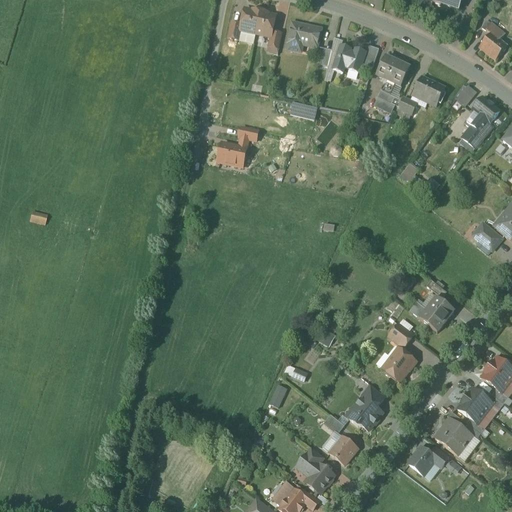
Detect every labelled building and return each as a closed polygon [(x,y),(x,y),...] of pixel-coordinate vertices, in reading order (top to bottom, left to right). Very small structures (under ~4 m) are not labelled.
[(436,0),(435,6),(444,9),(444,8),(461,14),(465,0),(436,0)] [(258,37),(263,15),(259,15),(259,16),(247,13),(244,28),(242,34),(243,34),(258,37)] [(267,16),(263,15),(258,37),(273,41),(274,41),(275,35),(278,20),(267,17),(267,16)] [(242,34),(244,28),(234,26),(230,42),(241,44),(243,34),(242,34)] [(493,37),(502,44),(507,37),(493,26),(488,34),(493,37)] [(304,30),(294,27),(289,53),(299,55),(300,48),(319,52),(323,35),(304,31),(304,30)] [(281,53),(285,37),(275,35),(274,41),(273,41),(271,51),(281,53)] [(482,51),(498,64),(510,50),(502,44),(493,37),(482,51)] [(375,72),(381,53),(369,49),(367,57),(364,68),(375,72)] [(353,54),(343,51),(336,74),(345,77),(347,72),(351,73),(351,74),(361,77),(364,68),(367,57),(358,54),(357,57),(352,56),(353,54)] [(334,54),(326,52),(322,68),(330,70),(334,54)] [(412,73),(388,61),(379,80),(390,85),(385,95),(393,99),(398,89),(403,92),(412,73)] [(447,92),(424,81),(416,98),(431,105),(430,107),(439,111),(447,92)] [(393,99),(385,95),(383,95),(380,101),(394,108),(397,101),(393,99)] [(474,114),(482,121),(473,133),(472,133),(464,144),(478,155),(487,143),(496,132),(492,129),(503,116),(485,101),(474,114)] [(405,102),(400,113),(414,119),(420,108),(405,102)] [(511,133),(503,145),(511,152),(511,133)] [(241,141),(239,150),(222,147),(218,165),(242,171),(248,143),(241,141)] [(511,244),(511,213),(497,232),(511,244)] [(504,243),(485,228),(476,239),(485,247),(482,252),(491,259),(504,243)] [(444,302),(449,296),(433,284),(429,290),(444,302)] [(419,306),(412,315),(440,337),(456,316),(448,310),(449,309),(439,302),(429,314),(419,306)] [(406,353),(415,340),(401,329),(391,342),(406,353)] [(419,367),(401,353),(385,373),(386,374),(387,377),(391,380),(393,380),(402,387),(419,367)] [(491,373),(511,388),(511,386),(511,370),(499,361),(491,373)] [(511,388),(491,373),(483,383),(504,398),(511,388)] [(281,411),(289,393),(281,389),(272,407),(281,411)] [(365,400),(365,402),(378,412),(388,401),(374,390),(365,400)] [(467,403),(488,420),(497,408),(476,392),(467,403)] [(371,435),(385,418),(378,412),(365,402),(359,410),(357,411),(348,421),(360,430),(365,430),(371,435)] [(488,420),(467,403),(459,413),(480,430),(488,420)] [(465,424),(454,416),(450,421),(453,423),(461,429),(465,424)] [(340,439),(347,430),(333,419),(326,428),(340,439)] [(460,459),(475,440),(461,429),(453,423),(438,442),(460,459)] [(347,469),(360,453),(345,441),(332,458),(347,469)] [(423,450),(410,468),(428,481),(438,468),(445,474),(453,463),(437,451),(433,457),(423,450)] [(314,452),(309,459),(322,468),(327,462),(314,452)] [(334,483),(337,480),(322,468),(309,459),(299,471),(312,481),(308,487),(312,490),(312,492),(316,495),(318,495),(322,498),(329,490),(331,489),(335,485),(334,483)] [(307,508),(310,504),(297,494),(289,488),(276,504),(284,510),(284,511),(283,511),(304,511),(306,510),(306,509),(307,508)] [(297,494),(310,504),(307,508),(312,511),(316,511),(322,505),(301,489),(297,494)]
